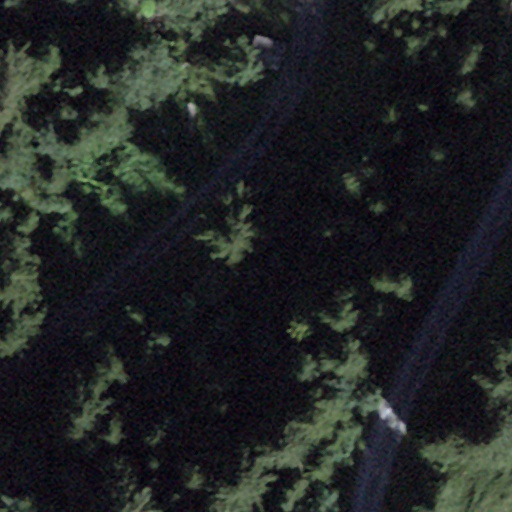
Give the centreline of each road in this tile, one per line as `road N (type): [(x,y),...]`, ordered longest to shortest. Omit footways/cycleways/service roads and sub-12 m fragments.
road 1 (track): [(0,380),(186,213),(254,134),(294,75),(312,0)]
road 2 (track): [(511,186),(400,402),(363,511)]
